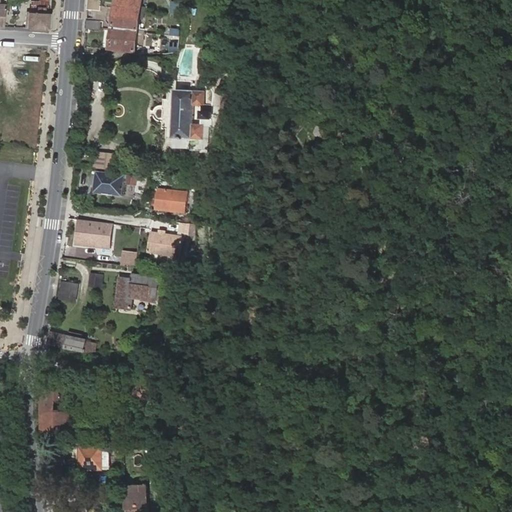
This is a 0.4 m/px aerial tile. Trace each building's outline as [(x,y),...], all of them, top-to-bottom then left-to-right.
[(49,30),(51,13),(48,13),(49,3),(49,0),(40,0),(40,3),(32,2),(31,13),(30,13),(29,28),(49,30)] [(88,0),(88,11),(100,12),(101,0),(88,0)] [(142,0),(118,0),(112,50),(137,53),(142,0)] [(181,14),(181,2),(172,1),(171,13),(181,14)] [(101,22),(87,20),(86,29),(101,30),(101,22)] [(215,21),(214,33),(223,33),(224,22),(215,21)] [(203,103),(204,91),(174,90),(173,138),(175,139),(175,148),(204,149),(206,146),(207,141),(208,125),(211,125),(211,103),(203,103)] [(328,126),(319,125),(316,131),(317,134),(320,135),(328,135),(328,126)] [(328,140),(319,139),(319,149),(329,150),(328,140)] [(95,169),(118,171),(119,156),(96,154),(95,169)] [(138,176),(98,171),(95,193),(123,197),(125,183),(137,184),(138,176)] [(187,192),(159,188),(156,209),(184,212),(187,192)] [(79,220),(76,245),(86,246),(88,244),(95,245),(98,247),(105,248),(111,243),(114,224),(79,220)] [(190,232),(191,223),(179,221),(178,230),(190,232)] [(159,232),(151,231),(148,251),(178,255),(180,236),(163,233),(160,233),(159,232)] [(137,253),(125,252),(124,266),(126,266),(127,264),(136,265),(137,253)] [(103,275),(91,274),(89,286),(101,288),(103,275)] [(149,288),(150,279),(134,277),(134,281),(121,279),(117,307),(132,309),(133,299),(142,300),(155,302),(157,289),(149,288)] [(158,280),(150,279),(149,288),(157,289),(158,280)] [(65,283),(63,298),(80,300),(82,285),(65,283)] [(69,336),(52,333),(50,344),(84,351),(89,350),(96,350),(98,342),(83,339),(84,334),(70,332),(69,336)] [(155,423),(163,427),(166,418),(166,407),(161,405),(165,395),(154,389),(157,381),(144,379),(142,382),(141,382),(133,397),(153,408),(148,416),(156,420),(155,423)] [(72,383),(45,382),(44,432),(71,433),(72,383)] [(104,446),(82,447),(82,470),(104,470),(111,469),(111,447),(104,446)] [(114,488),(113,471),(97,472),(97,488),(114,488)] [(147,511),(148,485),(127,484),(127,508),(134,508),(133,511),(147,511)]
